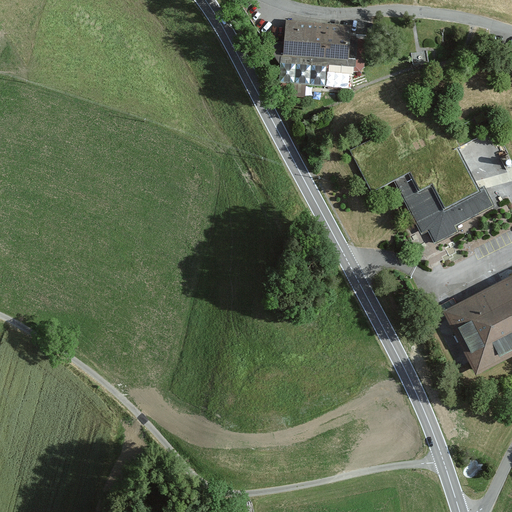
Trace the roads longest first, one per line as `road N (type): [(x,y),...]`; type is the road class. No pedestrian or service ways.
road 1 (secondary): [(459,511),(405,370),(204,0)]
road 2 (unclassified): [(273,0),(464,17),(511,32)]
